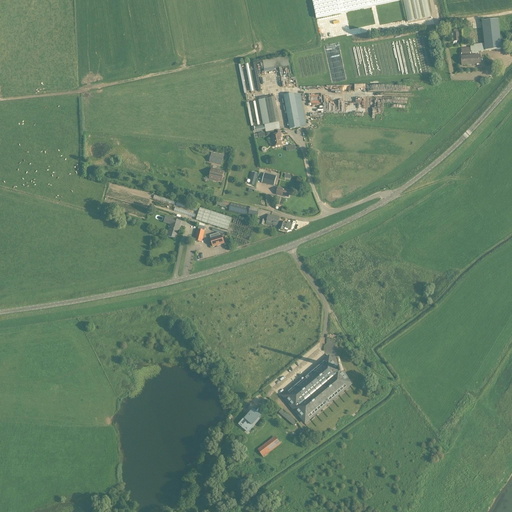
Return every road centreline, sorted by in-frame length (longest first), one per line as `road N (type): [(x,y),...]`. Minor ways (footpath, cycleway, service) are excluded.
road 1 (unclassified): [(0,312),(187,278),(287,245)]
road 2 (unclassified): [(287,245),(385,201),(450,151),(511,85)]
road 3 (track): [(253,51),(71,93),(0,100)]
